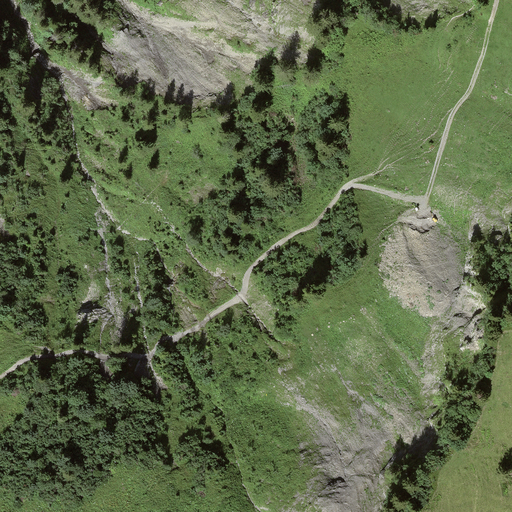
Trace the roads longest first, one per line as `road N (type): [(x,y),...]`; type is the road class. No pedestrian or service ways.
road 1 (track): [(0,377),(30,357),(79,349),(147,358),(158,341),(196,327),(236,298),(248,269),(315,222),(351,183)]
road 2 (track): [(351,183),(426,204),(496,0)]
